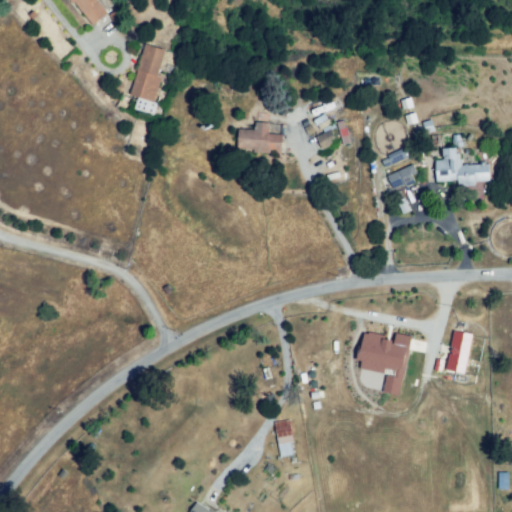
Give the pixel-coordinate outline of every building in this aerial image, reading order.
[(62,0),(94,0),(76,16),(62,0)] [(129,97),(137,44),(161,47),(153,101),(129,97)] [(152,114),(155,103),(136,97),(133,108),(152,114)] [(236,150),(283,153),(284,137),(268,135),(268,123),(253,122),(253,132),(237,131),(236,150)] [(324,152),(316,139),(327,132),(335,145),(324,152)] [(383,162),(400,151),(406,160),(389,171),(383,162)] [(436,180),(437,161),(486,164),(485,182),(436,180)] [(397,192),(390,182),(405,172),(412,182),(397,192)] [(445,370),(464,372),(470,333),(451,330),(445,370)] [(409,335),(394,333),(393,338),(361,332),(356,368),(384,372),(381,392),(399,394),(409,335)] [(274,423),(290,421),(294,458),(278,460),(274,423)] [(496,489),(507,489),(507,472),(497,471),(496,489)] [(192,511),(198,503),(211,511),(192,511)]
